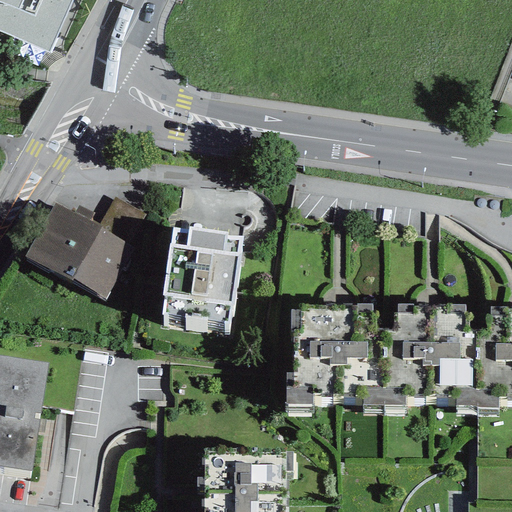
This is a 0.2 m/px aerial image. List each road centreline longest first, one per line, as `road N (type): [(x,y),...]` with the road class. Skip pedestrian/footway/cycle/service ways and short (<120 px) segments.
road 1 (tertiary): [(92,79),(178,119),(511,166)]
road 2 (residential): [(47,154),(306,190)]
road 3 (residential): [(511,228),(445,205),(306,190)]
